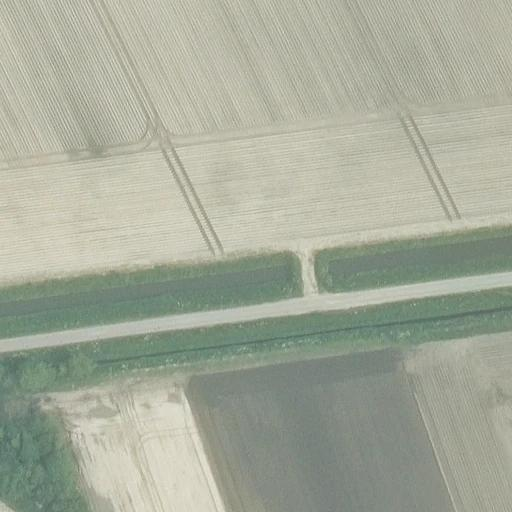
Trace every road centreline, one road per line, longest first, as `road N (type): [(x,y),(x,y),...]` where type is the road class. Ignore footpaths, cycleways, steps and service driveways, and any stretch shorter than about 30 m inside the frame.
road 1 (unclassified): [(0,347),(511,279)]
road 2 (track): [(381,343),(0,409)]
